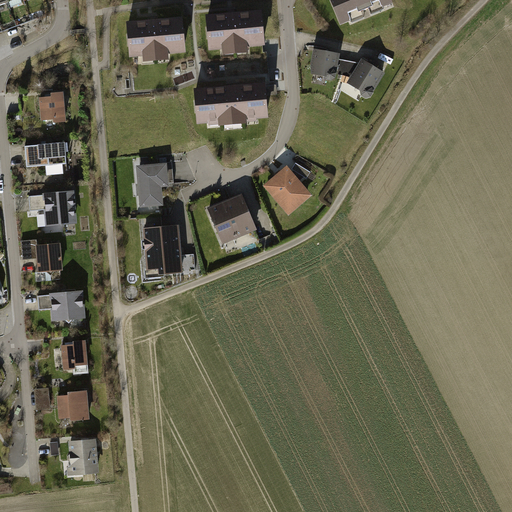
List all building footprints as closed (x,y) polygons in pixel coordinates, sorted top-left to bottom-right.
[(390,0),(325,0),(336,24),(392,2),(390,0)] [(261,10),(206,15),(209,49),(223,48),(224,54),(249,51),(249,47),(264,45),(261,10)] [(182,17),(125,21),(127,56),(142,55),(142,61),(168,60),(168,53),(184,52),(182,17)] [(338,54),(310,48),(307,63),(309,74),(321,76),(324,80),(330,80),(335,76),(334,72),(338,54)] [(382,73),(359,58),(344,82),(357,91),(359,95),(363,98),(369,96),(371,94),(371,91),(382,73)] [(266,81),(192,88),(196,123),(219,121),(219,125),(248,122),(248,119),(269,117),(266,81)] [(52,98),(40,99),(42,122),(54,121),(55,124),(67,123),(65,93),(52,94),(52,98)] [(69,145),(26,147),(27,169),(71,166),(69,145)] [(166,163),(135,165),(138,207),(163,205),(161,187),(167,186),(166,163)] [(287,165),(262,186),(288,217),(313,196),(287,165)] [(241,193),(207,208),(222,244),(257,229),(241,193)] [(76,194),(30,197),(31,211),(45,210),(46,226),(78,223),(76,194)] [(178,226),(142,229),(146,272),(157,271),(158,278),(183,276),(178,226)] [(60,244),(36,246),(38,272),(62,270),(60,244)] [(84,293),(39,297),(40,311),(52,309),(53,322),(86,319),(84,293)] [(87,342),(65,343),(66,346),(62,347),(64,371),(74,370),(74,375),(89,374),(87,342)] [(69,395),(57,396),(59,419),(71,418),(71,422),(88,420),(86,391),(69,392),(69,395)] [(100,474),(97,440),(70,442),(72,466),(68,469),(68,477),(100,474)]
